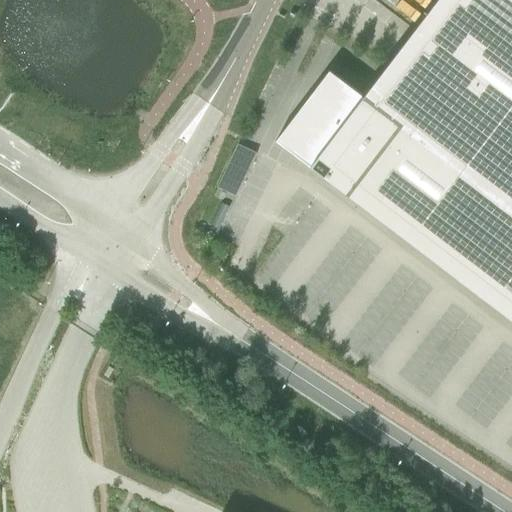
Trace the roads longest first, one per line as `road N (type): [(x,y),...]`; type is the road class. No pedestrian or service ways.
road 1 (unclassified): [(248,347),(502,511)]
road 2 (unclassified): [(220,88),(107,218)]
road 3 (unclassified): [(137,237),(198,147),(220,88)]
road 4 (unclassified): [(248,347),(137,237)]
road 5 (unclassified): [(114,272),(248,347)]
road 6 (unclassified): [(107,218),(0,148)]
